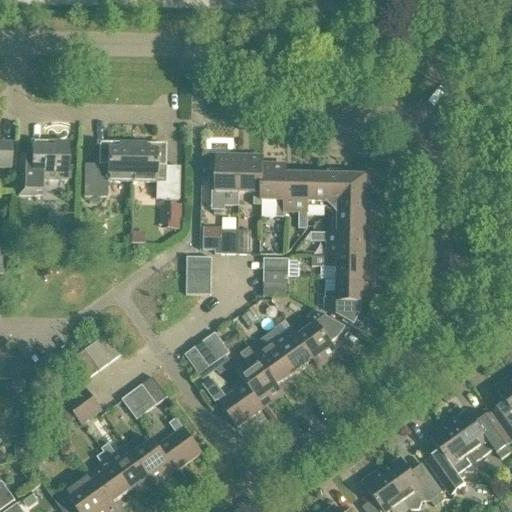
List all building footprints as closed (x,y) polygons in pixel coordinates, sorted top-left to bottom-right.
[(0,170),(10,171),(11,146),(0,145),(0,170)] [(41,183),(66,184),(67,145),(41,145),(41,154),(32,154),(19,154),(18,167),(18,199),(41,199),(41,183)] [(131,146),(107,146),(106,156),(98,155),(97,168),(83,168),(83,200),(106,201),(107,185),(131,185),(131,146)] [(131,185),(155,186),(155,202),(178,202),(179,170),(165,170),(165,161),(156,161),(156,147),(131,146),(131,185)] [(239,210),(239,196),(240,162),(217,161),(216,195),(212,195),(212,212),(224,212),(224,209),(239,210)] [(240,162),(239,196),(254,197),(254,209),(263,209),(263,204),(262,204),(263,170),(264,162),(240,162)] [(263,170),(262,204),(263,204),(263,209),(262,220),(276,220),(276,221),(285,221),(285,212),(286,178),(286,170),(263,170)] [(285,212),(299,213),(299,232),(308,233),(308,225),(308,211),(307,211),(308,178),(286,178),(285,212)] [(366,180),(328,179),(308,178),(307,211),(308,211),(327,211),(330,214),(366,180)] [(366,238),(366,218),(366,180),(330,214),(333,217),(333,236),(333,237),(366,238)] [(185,230),(185,206),(169,206),(168,229),(185,230)] [(237,258),(237,233),(222,233),(221,241),(203,241),(203,253),(215,253),(215,258),(237,258)] [(238,233),(238,258),(251,259),(251,234),(238,233)] [(132,235),(131,246),(145,246),(145,236),(132,235)] [(333,237),(333,236),(311,236),(311,245),(331,245),(330,259),(330,260),(365,260),(366,238),(333,237)] [(60,248),(60,249),(72,249),(72,248),(72,238),(60,238),(60,248)] [(314,268),(326,268),(338,268),(338,283),(372,284),(373,260),(365,260),(330,260),(330,259),(314,259),(314,268)] [(187,273),(212,274),(212,261),(187,261),(187,273)] [(289,275),(289,262),(264,262),(264,275),(289,275)] [(187,273),(187,286),(212,286),(212,274),(187,273)] [(289,288),(289,275),(264,275),(264,287),(289,288)] [(337,296),(327,296),(327,302),(326,302),(325,313),(349,326),(355,316),(356,307),(372,307),(372,284),(338,283),(337,296)] [(212,286),(187,286),(186,298),(211,299),(212,286)] [(264,299),(289,300),(289,288),(264,287),(264,299)] [(372,307),(356,307),(355,316),(368,323),(372,315),(372,307)] [(242,319),(249,330),(257,324),(249,314),(242,319)] [(309,333),(298,340),(313,362),(313,363),(317,369),(337,355),(331,346),(338,341),(344,331),(318,317),(304,327),(309,333)] [(268,338),(295,376),(313,363),(313,362),(298,340),(294,334),(282,342),(275,333),(268,338)] [(215,336),(205,343),(220,364),(230,356),(215,336)] [(295,376),(268,338),(261,343),(268,353),(257,360),(256,361),(277,389),(277,388),(295,376)] [(96,346),(110,367),(121,359),(106,339),(96,346)] [(195,351),(209,371),(220,364),(205,343),(195,351)] [(85,353),(100,374),(110,367),(96,346),(85,353)] [(209,371),(195,351),(184,358),(199,378),(209,371)] [(75,360),(90,381),(100,374),(85,353),(75,360)] [(242,381),(246,387),(246,386),(262,408),(263,408),(281,395),(277,388),(277,389),(256,361),(257,360),(252,354),(245,359),(254,372),(242,381)] [(511,377),(495,390),(506,407),(497,414),(511,434),(511,377)] [(152,381),(142,388),(157,408),(167,401),(152,381)] [(14,382),(14,390),(25,391),(26,382),(14,382)] [(265,411),(263,408),(262,408),(246,386),(246,387),(227,400),(220,390),(213,396),(220,405),(237,430),(265,411)] [(142,388),(132,396),(147,416),(157,408),(142,388)] [(67,407),(74,417),(94,403),(87,393),(67,407)] [(147,416),(132,396),(122,403),(137,423),(147,416)] [(94,403),(74,417),(82,428),(101,413),(94,403)] [(511,451),(494,427),(482,435),(468,415),(450,427),(449,428),(476,465),(494,452),(502,463),(511,455),(511,451)] [(173,472),(172,473),(174,476),(202,456),(184,431),(176,421),(169,426),(176,436),(157,450),(173,472)] [(477,466),(476,465),(449,428),(450,427),(447,424),(428,438),(441,455),(429,463),(449,492),(452,490),(455,496),(466,488),(462,482),(465,480),(465,475),(476,476),(477,466)] [(126,448),(129,452),(130,452),(150,480),(149,480),(154,486),(172,473),(173,472),(157,450),(153,444),(141,453),(134,443),(126,448)] [(27,447),(15,447),(15,461),(27,461),(27,447)] [(101,452),(104,455),(131,493),(149,480),(150,480),(130,452),(129,452),(118,460),(109,447),(101,452)] [(104,470),(92,478),(113,506),(131,493),(104,455),(97,460),(104,470)] [(404,505),(404,504),(410,511),(420,511),(423,505),(432,504),(436,510),(446,502),(442,497),(444,495),(428,474),(416,483),(401,462),(383,475),(404,505)] [(362,485),(379,509),(374,511),(393,511),(404,505),(383,475),(381,472),(362,485)] [(117,511),(113,506),(92,478),(66,497),(67,500),(57,507),(60,511),(117,511)] [(0,511),(1,511),(15,503),(2,484),(0,485),(0,511)] [(32,496),(23,503),(29,511),(38,504),(32,496)]
